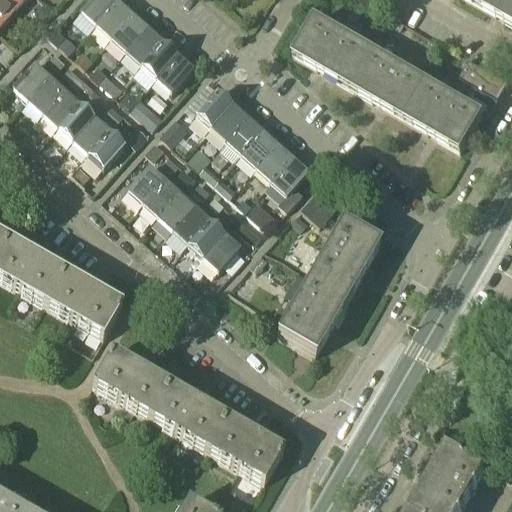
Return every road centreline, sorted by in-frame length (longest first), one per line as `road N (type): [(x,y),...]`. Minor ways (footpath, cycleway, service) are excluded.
road 1 (residential): [(0,153),(323,444)]
road 2 (tertiary): [(326,511),(511,187)]
road 3 (residential): [(437,253),(243,81)]
road 4 (residential): [(367,511),(448,375),(501,304)]
road 5 (residential): [(437,253),(323,444)]
road 6 (residential): [(511,123),(437,253)]
road 7 (residential): [(243,81),(152,0)]
